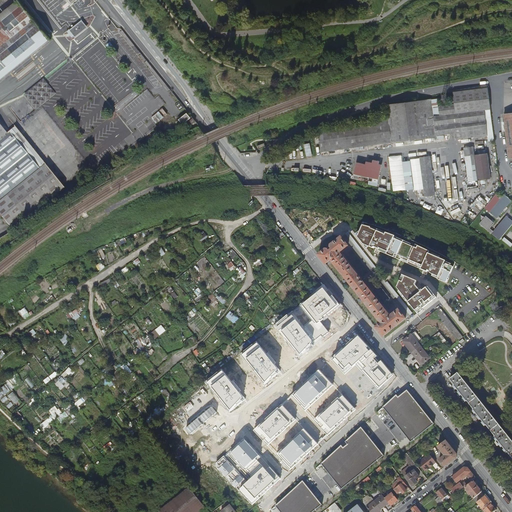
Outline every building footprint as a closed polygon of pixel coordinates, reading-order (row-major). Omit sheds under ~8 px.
[(20,0),(17,0),(0,14),(0,79),(51,38),(40,24),(20,0)] [(81,22),(70,30),(75,36),(85,27),(81,22)] [(166,86),(128,38),(125,40),(163,88),(166,86)] [(45,78),(25,94),(37,109),(57,93),(45,78)] [(484,110),(490,109),(487,88),(453,92),(453,96),(449,97),(450,102),(454,102),(454,104),(438,106),(439,116),(432,116),(430,100),(386,105),(388,120),(318,130),(321,152),(434,136),(434,135),(455,132),(455,139),(487,134),(484,110)] [(151,118),(156,124),(164,118),(159,112),(151,118)] [(0,211),(12,226),(35,207),(37,209),(66,186),(18,126),(10,132),(0,119),(0,211)] [(307,158),(313,157),(310,145),(304,146),(307,158)] [(490,178),(487,153),(478,155),(474,155),(473,146),(463,147),(467,181),(477,180),(478,183),(486,182),(486,179),(490,178)] [(478,155),(487,153),(486,146),(477,148),(478,155)] [(393,192),(405,190),(402,162),(401,155),(389,157),(393,192)] [(430,156),(419,157),(419,158),(423,189),(424,197),(435,195),(430,156)] [(423,189),(419,158),(410,159),(410,161),(414,189),(414,190),(423,189)] [(353,174),(378,180),(381,165),(378,164),(379,161),(372,160),(372,163),(366,161),(365,165),(356,162),(353,174)] [(405,190),(414,189),(410,161),(402,162),(405,190)] [(511,200),(506,195),(505,194),(500,199),(496,195),(484,208),(497,219),(511,201),(511,200)] [(470,206),(477,213),(485,205),(477,198),(470,206)] [(511,225),(511,221),(506,216),(493,232),(490,229),(494,224),(486,218),(480,225),(499,241),(511,225)] [(371,227),(363,225),(357,237),(363,244),(372,248),(373,248),(374,248),(374,247),(376,248),(374,252),(378,254),(380,251),(423,270),(422,273),(426,275),(428,271),(430,271),(430,272),(430,273),(431,274),(438,277),(437,279),(447,283),(454,267),(445,263),(446,261),(429,253),(430,251),(418,246),(417,248),(394,238),(395,236),(386,233),(385,234),(371,228),(371,227)] [(326,250),(318,255),(325,264),(331,260),(381,324),(376,328),(383,337),(390,331),(390,329),(390,328),(392,326),(393,327),(395,327),(405,319),(398,310),(390,317),(340,253),(348,247),(341,237),(330,246),(330,248),(331,248),(328,251),(327,250),(326,250)] [(511,243),(504,238),(502,241),(511,247),(511,245),(511,243)] [(231,261),(226,265),(232,271),(236,267),(231,261)] [(417,282),(402,275),(397,288),(417,313),(436,298),(427,287),(421,292),(416,285),(417,282)] [(311,283),(307,287),(313,294),(317,290),(311,283)] [(277,326),(301,356),(330,333),(321,322),(341,307),(324,285),(310,296),(312,298),(277,326)] [(380,286),(375,290),(384,303),(390,298),(380,286)] [(193,290),(197,299),(204,296),(200,287),(193,290)] [(213,298),(208,303),(214,309),(219,304),(213,298)] [(20,311),(25,319),(31,316),(26,308),(20,311)] [(457,341),(462,337),(439,308),(434,312),(457,341)] [(74,321),(82,316),(76,309),(69,313),(74,321)] [(234,324),(239,318),(230,311),(226,316),(234,324)] [(150,333),(155,339),(166,330),(161,324),(150,333)] [(403,342),(412,354),(420,347),(417,343),(421,340),(415,332),(411,336),(411,335),(403,342)] [(444,345),(447,343),(439,332),(436,335),(444,345)] [(374,393),(388,380),(387,379),(392,374),(382,361),(378,364),(374,359),(377,357),(358,335),(328,363),(341,378),(352,368),(374,393)] [(258,341),(242,354),(266,384),(282,371),(276,364),(278,363),(270,353),(268,354),(258,341)] [(420,347),(412,354),(421,365),(430,359),(420,347)] [(423,377),(431,373),(429,368),(421,372),(423,377)] [(234,382),(223,369),(207,382),(231,412),(247,399),(241,392),(243,391),(235,381),(234,382)] [(18,373),(6,380),(9,384),(0,389),(0,396),(24,383),(18,373)] [(511,441),(458,373),(450,379),(454,385),(454,386),(466,401),(467,401),(473,409),(473,410),(485,426),(486,425),(495,436),(494,437),(507,453),(507,452),(511,458),(511,441)] [(316,374),(288,399),(302,414),(330,389),(316,374)] [(65,386),(63,383),(66,381),(63,377),(56,383),(62,389),(65,386)] [(383,407),(411,443),(434,424),(407,390),(403,394),(401,392),(383,407)] [(14,391),(9,395),(15,403),(20,399),(14,391)] [(338,399),(311,424),(324,439),(352,413),(338,399)] [(54,418),(63,413),(60,408),(58,409),(56,405),(50,409),(54,418)] [(278,408),(254,430),(268,445),(292,423),(278,408)] [(362,427),(321,464),(341,489),(384,456),(362,427)] [(301,433),(277,455),(290,470),(315,448),(301,433)] [(245,439),(216,465),(253,505),(281,479),(245,439)] [(457,455),(445,441),(438,447),(445,456),(439,460),(445,467),(457,458),(457,455)] [(406,454),(403,456),(403,457),(410,466),(402,472),(413,486),(417,482),(415,480),(419,477),(414,471),(418,468),(406,454)] [(434,462),(429,455),(426,458),(425,457),(418,463),(423,470),(427,467),(428,469),(433,465),(432,464),(434,462)] [(470,482),(475,478),(467,468),(464,468),(452,477),(457,483),(466,476),(470,482)] [(189,488),(163,508),(166,511),(199,511),(220,496),(205,476),(189,488)] [(368,476),(360,483),(361,484),(362,485),(370,479),(368,476)] [(408,488),(400,476),(397,479),(398,481),(391,487),(397,494),(401,491),(403,494),(407,491),(406,490),(408,488)] [(303,481),(276,506),(280,511),(313,511),(322,505),(303,481)] [(476,496),(481,492),(473,481),(465,488),(468,492),(467,492),(469,495),(470,494),(474,498),(476,496)] [(360,483),(352,489),(354,491),(361,484),(360,483)] [(451,490),(454,495),(463,487),(460,483),(451,490)] [(436,493),(443,503),(446,501),(444,498),(447,496),(442,489),(436,493)] [(482,509),(490,503),(481,492),(476,496),(479,500),(477,502),(482,509)] [(385,498),(389,503),(391,506),(397,501),(392,493),(385,498)] [(382,495),(374,501),(381,510),(389,503),(385,498),(382,495)] [(374,501),(366,507),(370,511),(378,511),(381,510),(374,501)] [(329,508),(332,511),(339,511),(341,510),(335,503),(329,508)] [(493,511),(496,510),(490,503),(482,509),(484,511),(493,511)]
